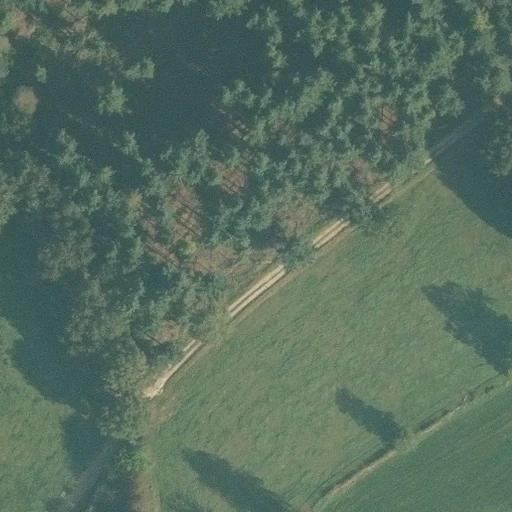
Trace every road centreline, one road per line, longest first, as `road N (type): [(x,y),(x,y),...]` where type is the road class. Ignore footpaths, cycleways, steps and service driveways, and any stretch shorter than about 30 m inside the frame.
road 1 (track): [(511,92),(138,392)]
road 2 (track): [(0,84),(138,392)]
road 3 (unknown): [(80,511),(148,419),(163,372)]
